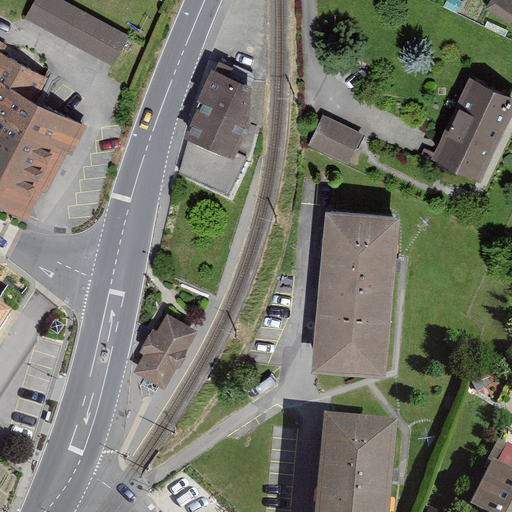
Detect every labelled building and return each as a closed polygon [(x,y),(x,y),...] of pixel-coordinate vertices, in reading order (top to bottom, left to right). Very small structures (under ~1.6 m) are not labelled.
[(133,29),(74,0),(36,0),(29,15),(118,60),(133,29)] [(511,0),(494,0),(511,10),(511,0)] [(0,78),(15,86),(29,58),(0,43),(0,78)] [(212,67),(185,135),(234,156),(250,121),(252,84),(212,67)] [(441,150),(486,169),(511,108),(511,91),(472,75),(441,150)] [(0,190),(32,207),(77,117),(15,86),(0,78),(0,190)] [(324,115),(310,143),(347,162),(362,134),(324,115)] [(399,215),(324,209),(312,365),(387,371),(399,215)] [(0,340),(15,320),(0,309),(0,340)] [(198,329),(168,312),(158,329),(153,326),(140,350),(144,352),(134,370),(165,387),(198,329)] [(390,511),(397,428),(323,422),(315,511),(390,511)] [(497,511),(511,511),(511,466),(500,461),(481,505),(497,511)]
